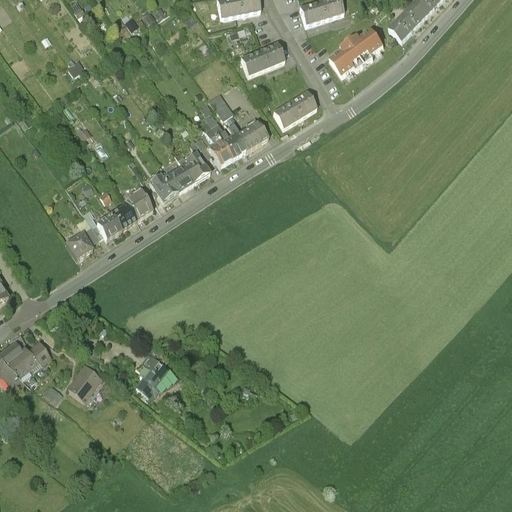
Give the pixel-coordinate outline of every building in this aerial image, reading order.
[(234,5),(217,8),(221,26),(259,18),(256,0),(239,4),(239,3),(234,4),(234,5)] [(422,0),(412,11),(425,24),(447,0),(422,0)] [(316,10),(299,15),(305,32),(343,20),(337,3),(321,8),(316,9),(316,10)] [(152,30),(166,21),(159,11),(146,20),(152,30)] [(389,36),(402,48),(425,24),(412,11),(389,36)] [(80,13),(74,18),(77,23),(83,18),(80,13)] [(383,51),(371,34),(359,43),(357,41),(351,46),(350,45),(346,48),(347,49),(340,53),(342,55),(329,64),(342,81),(354,72),(356,75),(363,70),(361,68),(364,65),(366,68),(373,63),(371,60),(383,51)] [(284,67),(277,50),(262,57),(257,59),(241,66),(248,82),(284,67)] [(74,82),(87,74),(81,64),(69,72),(74,82)] [(316,111),(307,96),(292,105),(292,104),(287,108),(273,117),(283,132),(316,111)] [(222,125),(232,119),(221,104),(212,111),(222,125)] [(202,113),(207,120),(214,115),(209,108),(202,113)] [(248,132),(257,126),(254,122),(245,128),(248,132)] [(268,142),(257,126),(248,132),(239,139),(232,129),(227,132),(233,141),(244,156),(244,157),(268,142)] [(211,134),(216,141),(222,137),(218,130),(211,134)] [(79,138),(85,147),(94,142),(88,133),(79,138)] [(209,145),(216,141),(211,134),(205,138),(209,145)] [(244,156),(233,141),(227,145),(227,143),(222,137),(216,141),(232,164),(244,156)] [(192,154),(197,150),(195,147),(188,138),(183,141),(192,154)] [(219,172),(232,164),(216,141),(209,145),(213,150),(216,152),(213,153),(210,153),(209,151),(206,153),(212,161),(209,162),(213,168),(215,166),(219,172)] [(200,143),(195,147),(197,150),(200,155),(205,151),(200,143)] [(193,189),(209,178),(195,159),(185,166),(187,169),(182,173),(193,189)] [(178,198),(193,189),(182,173),(182,172),(167,182),(178,198)] [(162,209),(178,198),(167,182),(162,185),(159,182),(148,189),(154,197),(152,199),(158,207),(160,205),(162,209)] [(139,195),(144,203),(149,200),(141,190),(137,193),(139,195)] [(104,210),(110,206),(106,198),(103,201),(99,195),(95,198),(104,210)] [(136,226),(152,215),(144,203),(139,195),(131,200),(133,203),(125,208),(126,210),(136,226)] [(121,235),(136,226),(126,210),(121,214),(120,212),(115,215),(116,217),(111,220),(121,235)] [(106,245),(121,235),(111,220),(96,230),(106,245)] [(76,264),(92,254),(88,246),(97,240),(91,232),(66,249),(76,264)] [(88,320),(76,320),(76,329),(88,329),(88,320)] [(48,335),(44,340),(55,349),(60,344),(48,335)] [(9,373),(18,381),(30,371),(33,375),(43,367),(50,359),(40,345),(29,355),(25,351),(21,354),(22,356),(4,369),(6,370),(9,373)] [(0,353),(0,362),(2,366),(4,369),(22,356),(21,354),(15,347),(2,356),(0,353)] [(99,357),(90,354),(88,362),(97,365),(99,357)] [(0,379),(2,379),(13,392),(22,385),(18,381),(9,373),(6,370),(4,369),(2,366),(0,362),(0,379)] [(154,395),(166,379),(149,365),(143,374),(149,378),(137,393),(152,405),(158,398),(154,395)] [(101,384),(85,372),(67,394),(80,404),(92,389),(95,392),(101,384)] [(44,381),(45,383),(49,379),(45,374),(38,381),(41,384),(44,381)] [(62,400),(50,391),(43,400),(55,409),(62,400)]
